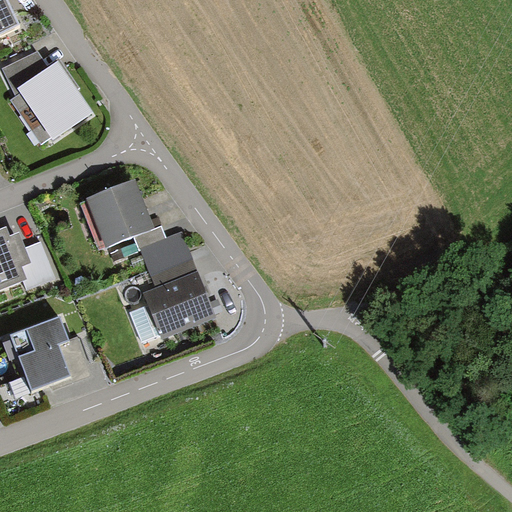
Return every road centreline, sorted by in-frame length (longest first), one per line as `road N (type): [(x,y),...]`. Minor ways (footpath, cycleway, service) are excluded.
road 1 (residential): [(0,443),(246,350),(266,328)]
road 2 (residential): [(144,135),(259,292),(266,328)]
road 3 (track): [(336,323),(511,219)]
road 4 (residential): [(51,0),(144,135)]
road 5 (residential): [(144,135),(0,198)]
